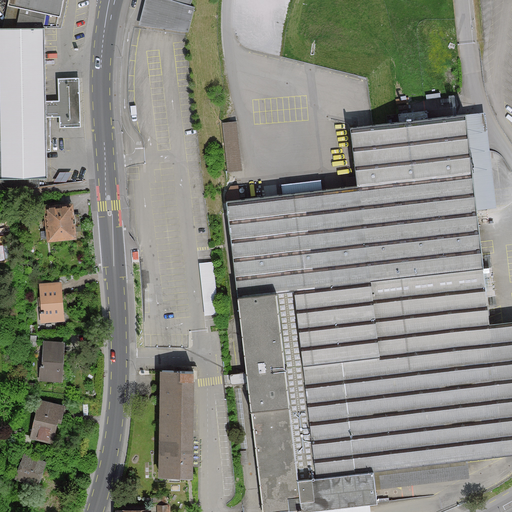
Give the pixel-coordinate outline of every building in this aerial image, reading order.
[(9,0),(8,5),(61,16),(64,0),(9,0)] [(144,0),(137,27),(190,32),(194,8),(190,8),(192,0),(144,0)] [(0,97),(2,178),(47,177),(43,31),(0,32),(0,97)] [(59,101),(43,101),(43,117),(60,117),(60,128),(80,127),(78,78),(58,79),(59,101)] [(225,207),(259,511),(326,511),(376,506),(373,474),(511,458),(511,325),(490,328),(476,210),(493,208),(483,119),(349,134),(356,192),(225,207)] [(237,122),(222,124),(228,174),(243,172),(237,122)] [(42,211),(46,243),(73,240),(69,208),(42,211)] [(215,259),(202,259),(203,313),(216,312),(215,259)] [(58,283),(36,286),(41,324),(62,322),(58,283)] [(63,341),(40,340),(39,380),(62,381),(63,341)] [(155,480),(190,481),(192,374),(157,374),(155,480)] [(61,407),(38,402),(29,439),(53,444),(61,407)] [(14,479),(35,488),(45,463),(23,455),(14,479)] [(168,511),(168,501),(158,501),(158,511),(168,511)]
